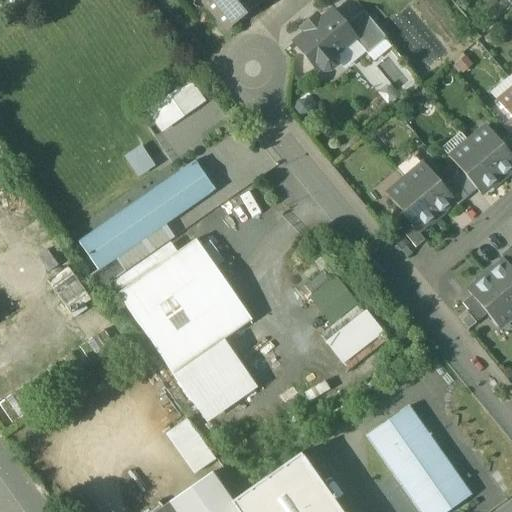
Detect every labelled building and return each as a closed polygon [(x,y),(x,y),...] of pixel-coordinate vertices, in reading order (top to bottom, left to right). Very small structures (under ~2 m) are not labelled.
[(204,0),(205,2),(203,4),(225,30),(260,0),(204,0)] [(345,26),(332,11),(320,21),(318,19),(316,19),(304,29),(304,31),(306,33),(293,43),(316,70),(320,67),(323,71),(329,70),(334,66),(336,60),(333,56),(354,39),(355,38),(345,26)] [(386,38),(363,11),(345,26),(355,38),(354,39),(367,54),(386,38)] [(190,80),(147,112),(163,132),(205,101),(190,80)] [(511,90),(498,103),(511,119),(511,90)] [(511,157),(500,143),(486,127),(468,142),(498,179),(511,167),(511,157)] [(511,139),(509,135),(500,143),(511,157),(511,139)] [(498,179),(468,142),(449,158),(461,172),(476,190),(480,194),(498,179)] [(122,155),(134,176),(152,167),(141,145),(122,155)] [(195,160),(148,193),(168,222),(215,189),(195,160)] [(442,187),(423,164),(405,179),(435,216),(454,201),(442,187)] [(476,190),(461,172),(452,179),(467,198),(476,190)] [(435,216),(405,179),(386,195),(402,213),(417,231),(435,216)] [(452,179),(442,187),(454,201),(458,205),(467,198),(452,179)] [(148,193),(79,241),(98,270),(168,222),(148,193)] [(417,231),(402,213),(393,221),(416,248),(425,241),(417,231)] [(195,240),(117,295),(172,375),(223,340),(251,320),(195,240)] [(511,251),(509,248),(500,256),(504,261),(511,270),(511,251)] [(511,270),(504,261),(486,276),(511,307),(511,270)] [(89,291),(76,272),(72,275),(67,268),(47,282),(70,314),(90,301),(85,294),(89,291)] [(322,345),(337,364),(378,332),(334,275),(306,296),(327,325),(330,323),(337,333),(322,345)] [(511,316),(511,307),(486,276),(467,291),(471,296),(486,314),(498,328),(511,316)] [(486,314),(471,296),(462,304),(477,322),(486,314)] [(476,323),(466,311),(458,318),(468,330),(476,323)] [(117,350),(103,330),(95,336),(109,356),(117,350)] [(223,340),(172,375),(197,411),(248,376),(223,340)] [(101,361),(87,342),(79,347),(93,367),(101,361)] [(85,373),(71,353),(63,359),(77,378),(85,373)] [(69,384),(55,365),(47,370),(61,390),(69,384)] [(319,369),(308,374),(327,414),(341,407),(335,393),(331,395),(319,369)] [(52,396),(38,376),(31,381),(45,401),(52,396)] [(36,407),(22,387),(14,393),(28,412),(36,407)] [(20,418),(6,399),(0,402),(0,406),(12,424),(20,418)] [(407,407),(365,436),(418,511),(447,511),(470,496),(407,407)] [(215,459),(186,419),(165,433),(194,474),(215,459)] [(341,511),(300,453),(230,502),(236,511),(341,511)] [(211,473),(154,511),(236,511),(230,502),(211,473)]
